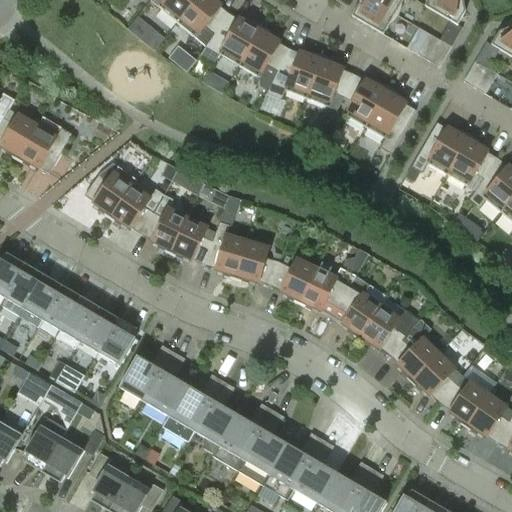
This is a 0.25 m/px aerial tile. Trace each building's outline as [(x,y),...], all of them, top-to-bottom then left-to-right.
[(177,24),(197,0),(151,0),(150,2),(177,24)] [(214,0),(197,0),(177,24),(195,39),(206,48),(215,35),(230,15),(221,8),(221,7),(214,1),(214,0)] [(383,36),(395,16),(367,0),(362,0),(352,18),(383,36)] [(367,0),(395,16),(404,0),(367,0)] [(464,6),(464,3),(458,0),(429,0),(425,8),(457,27),(465,13),(464,6)] [(239,67),(262,27),(250,22),(248,25),(240,20),(239,21),(230,15),(215,35),(206,48),(200,57),(215,65),(220,56),(239,67)] [(273,36),(262,27),(239,67),(259,79),(267,67),(278,72),(289,50),(279,45),(280,44),(271,39),(273,36)] [(502,32),(499,33),(491,47),(511,58),(511,31),(508,29),(502,32)] [(152,31),(142,43),(154,52),(163,41),(152,31)] [(417,56),(428,62),(440,42),(429,36),(417,56)] [(451,49),(440,42),(428,62),(439,69),(451,49)] [(179,47),(170,59),(188,73),(198,61),(179,47)] [(307,100),(323,57),(310,54),(309,57),(300,53),(299,54),(289,50),(278,72),(266,96),(282,102),(286,92),(307,100)] [(335,64),(323,57),(307,100),(329,109),(334,95),(343,100),(355,76),(343,72),(343,70),(334,67),(335,64)] [(463,83),(474,89),(486,69),(475,63),(463,83)] [(497,76),(486,69),(474,89),(485,96),(497,76)] [(365,129),(389,89),(376,84),(375,87),(366,81),(365,82),(355,76),(343,100),(353,104),(345,117),(365,129)] [(400,97),(389,89),(365,129),(385,140),(380,149),(390,156),(416,112),(406,106),(407,105),(398,100),(400,97)] [(0,100),(0,125),(9,111),(15,102),(3,95),(0,100)] [(18,162),(38,128),(9,111),(0,125),(0,146),(1,147),(0,148),(8,152),(6,156),(18,162)] [(43,119),(38,128),(18,162),(29,169),(31,166),(39,170),(39,169),(49,175),(72,136),(43,119)] [(447,130),(437,124),(412,168),(418,172),(423,174),(428,166),(447,177),(470,137),(458,131),(456,134),(448,129),(447,130)] [(313,126),(309,136),(321,141),(325,131),(313,126)] [(106,142),(111,133),(103,129),(98,138),(106,142)] [(481,145),(470,137),(447,177),(467,189),(475,175),(483,181),(498,160),(488,154),(488,153),(479,148),(481,145)] [(498,160),(483,181),(469,201),(480,210),(486,202),(501,214),(511,200),(511,169),(509,167),(508,168),(498,160)] [(114,165),(99,177),(85,197),(94,203),(93,204),(101,210),(99,213),(110,220),(133,187),(137,182),(114,165)] [(414,184),(421,173),(418,172),(412,168),(405,179),(414,184)] [(171,183),(181,188),(188,177),(178,171),(171,183)] [(151,200),(133,187),(110,220),(120,228),(122,225),(130,230),(131,229),(141,236),(164,197),(157,192),(151,200)] [(170,256),(187,219),(168,210),(172,201),(164,197),(141,236),(152,242),(152,243),(160,247),(158,250),(170,256)] [(511,200),(501,214),(511,223),(511,200)] [(213,243),(204,239),(208,229),(187,219),(170,256),(182,262),(184,258),(192,262),(192,261),(204,267),(213,243)] [(236,282),(249,243),(227,237),(230,227),(220,224),(213,243),(204,267),(216,270),(215,272),(224,274),(223,278),(236,282)] [(270,287),(279,264),(266,260),(269,250),(249,243),(236,282),(248,285),(250,282),(258,284),(259,283),(270,287)] [(0,297),(5,300),(23,269),(6,256),(2,262),(0,260),(0,297)] [(279,264),(270,287),(281,292),(281,294),(289,298),(287,301),(299,307),(317,270),(297,261),(292,270),(279,264)] [(20,318),(43,278),(23,269),(5,300),(1,307),(20,318)] [(336,279),(317,270),(299,307),(311,312),(313,309),(321,313),(322,312),(333,317),(356,278),(340,270),(336,279)] [(61,289),(43,278),(20,318),(38,329),(42,322),(61,289)] [(356,278),(333,317),(343,324),(342,325),(349,330),(347,333),(358,341),(381,308),(364,296),(370,287),(356,278)] [(61,289),(42,322),(61,333),(79,301),(61,289)] [(79,301),(61,333),(57,340),(75,351),(77,349),(98,312),(79,301)] [(400,321),(381,308),(358,341),(369,349),(371,346),(379,351),(379,350),(389,357),(405,338),(412,330),(419,322),(406,313),(400,321)] [(95,360),(98,354),(118,321),(98,312),(77,349),(95,360)] [(136,332),(118,321),(98,354),(120,367),(136,340),(133,338),(136,332)] [(389,357),(398,365),(397,366),(404,372),(401,375),(411,384),(439,355),(412,330),(389,357)] [(447,336),(439,345),(444,350),(452,342),(447,336)] [(18,350),(5,342),(0,351),(13,358),(18,350)] [(144,404),(159,379),(173,354),(162,348),(150,368),(137,361),(138,359),(137,358),(119,389),(144,404)] [(173,354),(159,379),(144,404),(169,418),(186,389),(173,382),(185,361),(173,354)] [(455,371),(439,355),(411,384),(421,393),(423,391),(430,397),(430,396),(440,405),(456,386),(448,378),(455,371)] [(25,365),(38,372),(42,364),(30,357),(25,365)] [(13,376),(25,383),(30,375),(17,367),(13,376)] [(42,382),(30,375),(25,383),(38,390),(42,382)] [(188,443),(194,433),(209,408),(223,383),(212,377),(200,397),(186,389),(169,418),(163,429),(188,443)] [(440,405),(450,412),(449,413),(457,418),(455,421),(465,429),(489,396),(462,378),(456,386),(440,405)] [(223,383),(209,408),(194,433),(204,439),(204,450),(214,456),(236,419),(222,411),(234,390),(223,383)] [(100,409),(106,398),(97,393),(90,403),(100,409)] [(510,423),(509,423),(501,418),(507,409),(489,396),(465,429),(476,437),(478,434),(486,439),(486,438),(497,445),(510,423)] [(65,406),(78,414),(82,406),(70,398),(65,406)] [(95,413),(82,406),(78,414),(90,421),(95,413)] [(244,462),(258,437),(273,413),(261,406),(249,427),(236,419),(214,456),(213,458),(238,473),(244,462)] [(273,413),(258,437),(244,462),(238,473),(263,487),(286,448),(272,440),(284,419),(273,413)] [(510,423),(497,445),(508,451),(508,452),(511,453),(511,418),(509,423),(510,423)] [(1,424),(0,425),(0,467),(3,462),(6,464),(22,437),(1,424)] [(44,471),(62,440),(41,427),(25,454),(28,456),(24,462),(44,471)] [(104,438),(94,432),(83,451),(93,457),(104,438)] [(293,491),(308,467),(322,442),(311,435),(299,456),(286,448),(263,487),(288,502),(293,491)] [(84,453),(62,440),(44,471),(61,484),(65,478),(68,480),(84,453)] [(322,442),(308,467),(293,491),(318,506),(335,477),(322,469),(334,448),(322,442)] [(141,445),(135,455),(145,460),(150,451),(151,450),(141,445)] [(145,460),(153,466),(159,455),(151,450),(150,451),(145,460)] [(111,510),(129,479),(109,467),(111,462),(101,456),(89,476),(98,482),(92,493),(95,495),(91,501),(111,510)] [(328,511),(348,511),(358,496),(372,471),(361,464),(349,485),(335,477),(318,506),(328,511)] [(175,467),(170,475),(176,478),(180,470),(175,467)] [(372,471),(358,496),(348,511),(381,511),(386,504),(384,506),(371,498),(383,478),(372,471)] [(150,491),(129,479),(111,510),(113,511),(139,511),(142,508),(149,511),(152,511),(164,492),(153,486),(150,491)] [(394,511),(423,511),(429,503),(410,493),(407,499),(404,497),(394,511)] [(185,511),(181,509),(184,504),(173,498),(164,511),(185,511)] [(440,511),(429,503),(423,511),(440,511)]
